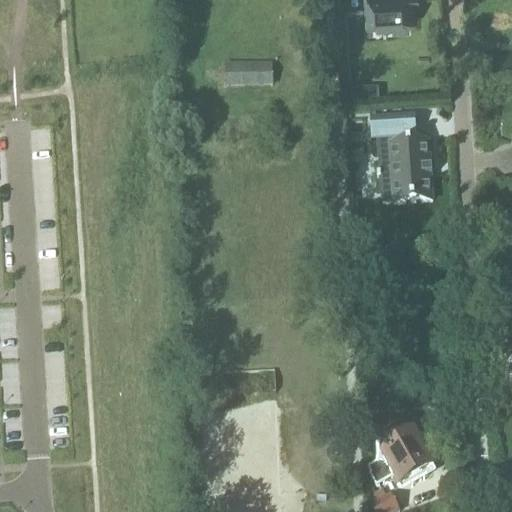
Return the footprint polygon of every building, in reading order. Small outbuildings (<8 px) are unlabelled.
[(417,0),(366,0),(368,26),(393,25),(393,32),(410,31),(409,24),(414,23),(412,1),(418,0),(417,0)] [(228,89),(271,87),(269,65),(227,65),(228,89)] [(414,118),(370,121),(372,141),(391,140),(391,145),(388,145),(392,207),(432,205),(428,143),(422,143),(411,144),(411,138),(416,138),(414,118)] [(502,244),(493,245),(494,261),(503,261),(502,244)] [(227,384),(273,382),(273,367),(226,368),(227,384)] [(402,442),(396,431),(383,438),(389,449),(380,448),(376,466),(368,470),(372,476),(370,478),(376,489),(392,480),(398,491),(433,471),(413,435),(402,442)] [(386,500),(382,493),(371,500),(375,507),(371,509),(373,511),(398,511),(390,498),(386,500)]
